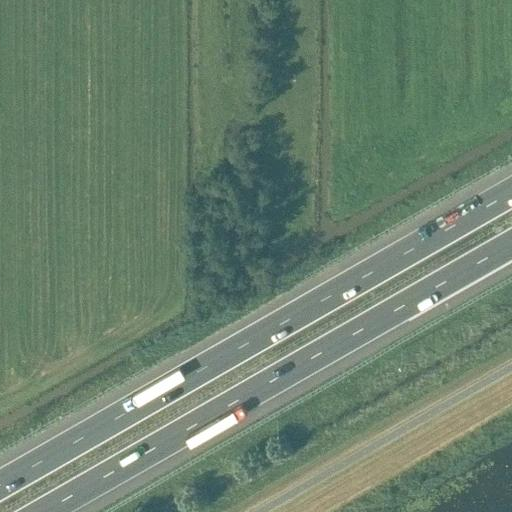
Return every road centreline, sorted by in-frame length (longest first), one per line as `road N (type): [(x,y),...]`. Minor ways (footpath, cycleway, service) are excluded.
road 1 (motorway): [(511,190),(0,482)]
road 2 (motorway): [(39,511),(511,241)]
